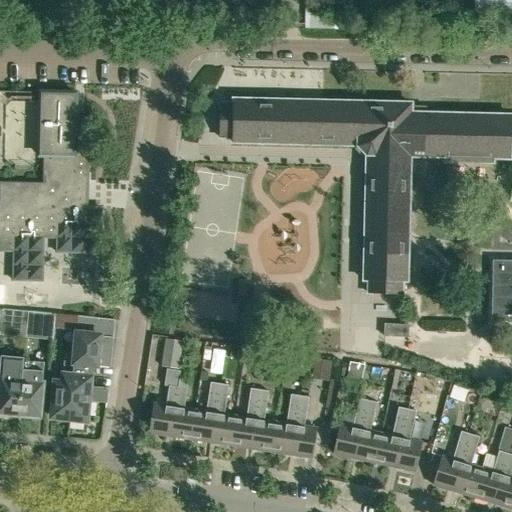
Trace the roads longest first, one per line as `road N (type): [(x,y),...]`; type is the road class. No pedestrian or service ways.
road 1 (residential): [(177,52),(111,472)]
road 2 (residential): [(511,53),(177,52)]
road 3 (residential): [(284,511),(142,489),(111,472)]
road 4 (residential): [(177,52),(0,49)]
